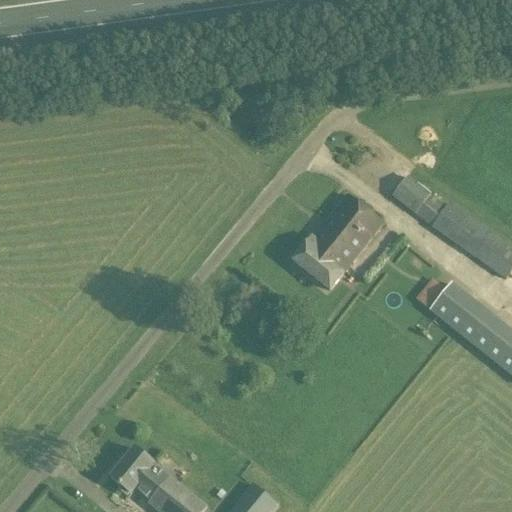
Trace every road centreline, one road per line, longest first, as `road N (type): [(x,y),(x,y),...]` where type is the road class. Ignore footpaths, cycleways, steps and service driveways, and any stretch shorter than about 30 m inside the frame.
road 1 (unclassified): [(0,507),(348,94),(511,77)]
road 2 (motorway): [(0,23),(175,0)]
